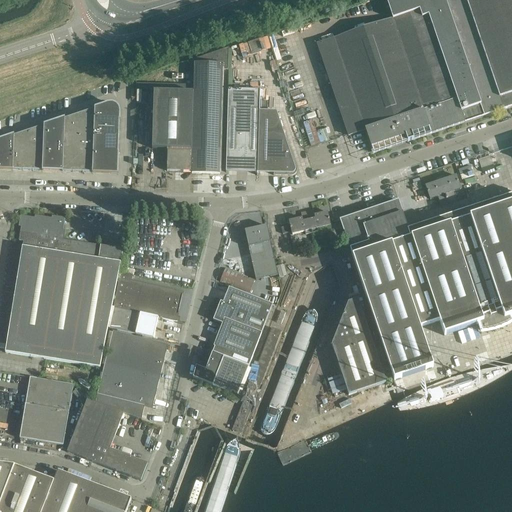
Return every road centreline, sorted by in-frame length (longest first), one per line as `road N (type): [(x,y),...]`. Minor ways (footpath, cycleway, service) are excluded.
road 1 (unclassified): [(0,452),(55,461),(133,491),(146,487),(163,455),(225,205)]
road 2 (unclassified): [(225,205),(283,199),(511,125)]
road 3 (unclassified): [(9,198),(225,205)]
road 4 (unknown): [(353,176),(314,48),(334,28),(384,10)]
road 5 (unclassified): [(0,57),(118,12)]
